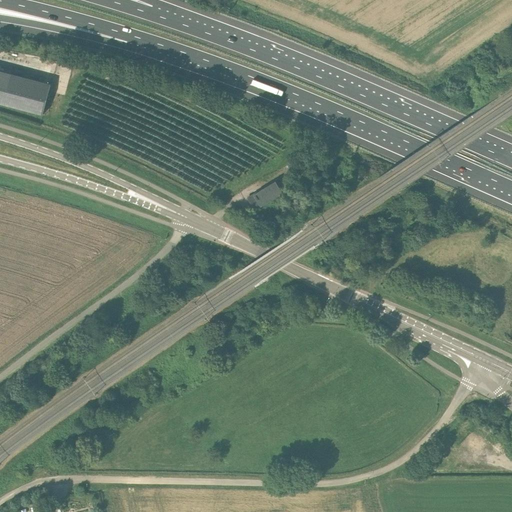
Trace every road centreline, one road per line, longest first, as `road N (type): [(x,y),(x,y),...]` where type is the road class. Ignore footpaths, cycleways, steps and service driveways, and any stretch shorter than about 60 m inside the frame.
road 1 (unclassified): [(0,503),(58,479),(361,478),(420,446),(481,360)]
road 2 (motorway): [(148,42),(511,189)]
road 3 (motorway): [(511,160),(150,13)]
road 4 (secondary): [(481,360),(187,218)]
road 5 (unclassified): [(0,376),(142,271),(187,218)]
road 6 (secondary): [(177,214),(76,163),(0,137)]
road 7 (secondary): [(0,159),(177,214)]
road 8 (motorway): [(0,2),(148,42)]
road 9 (motorway): [(0,18),(148,42)]
